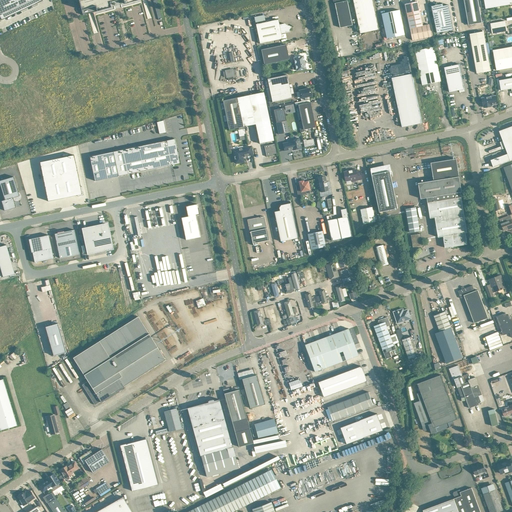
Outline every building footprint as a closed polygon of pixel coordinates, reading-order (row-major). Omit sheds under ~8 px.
[(0,0),(0,16),(2,20),(42,1),(42,0),(0,0)] [(123,0),(124,4),(138,0),(78,0),(82,15),(111,7),(109,2),(117,0),(123,0)] [(155,0),(153,1),(158,20),(162,19),(156,0),(155,0)] [(333,0),(334,4),(335,3),(340,28),(353,25),(347,0),(333,0)] [(353,0),(360,34),(379,30),(372,0),(353,0)] [(464,0),(468,25),(482,23),(477,0),(464,0)] [(511,0),(484,0),(486,9),(511,3),(511,0)] [(418,1),(405,4),(410,29),(413,40),(432,36),(429,24),(423,25),(418,1)] [(435,6),(431,6),(437,33),(454,30),(449,5),(443,6),(443,4),(439,5),(437,3),(435,6)] [(387,39),(405,35),(400,10),(395,11),(386,13),(382,14),(387,39)] [(273,20),(255,24),(260,44),(277,40),(282,39),(281,34),(289,32),(289,29),(290,27),(284,23),(279,25),(278,19),(273,20)] [(492,34),(507,31),(505,21),(490,24),(492,34)] [(470,34),(477,73),(491,71),(484,31),(470,34)] [(286,44),(261,50),(264,65),(289,59),(286,44)] [(511,46),(493,50),(497,70),(511,67),(511,46)] [(415,51),(422,85),(441,81),(434,47),(415,51)] [(293,70),(296,69),(297,71),(306,69),(303,56),(294,58),(295,65),(292,65),(293,70)] [(393,68),(411,64),(410,60),(392,63),(393,68)] [(465,91),(464,89),(459,64),(444,67),(449,92),(459,90),(460,92),(465,91)] [(224,77),(226,76),(226,78),(228,77),(228,80),(233,79),(233,76),(235,76),(234,74),(236,74),(235,69),(233,69),(225,70),(225,71),(223,72),(224,77)] [(412,74),(392,78),(402,127),(422,123),(412,74)] [(287,75),(267,79),(268,82),(269,90),(272,102),(292,98),(291,94),(293,93),(292,88),(290,88),(288,78),(287,75)] [(511,78),(499,80),(501,91),(511,89),(511,92),(511,78)] [(310,88),(299,91),(301,101),(308,99),(308,96),(311,96),(310,88)] [(255,124),(258,139),(259,144),(274,141),(263,92),(222,100),(229,130),(255,124)] [(363,99),(364,105),(370,104),(369,100),(383,98),(383,95),(377,96),(377,94),(369,95),(369,92),(363,93),(364,98),(363,99)] [(482,97),(482,98),(483,107),(484,107),(484,108),(489,107),(489,106),(497,104),(495,96),(487,97),(486,96),(482,97)] [(298,105),(303,130),(315,127),(310,102),(298,105)] [(283,108),(273,110),(279,134),(288,132),(283,108)] [(166,133),(164,120),(157,122),(159,134),(166,133)] [(511,126),(499,131),(508,154),(491,160),(493,167),(511,160),(511,126)] [(295,139),(295,140),(290,141),(291,142),(283,143),(284,151),(292,149),(292,150),(301,148),(299,139),(298,138),(297,137),(295,138),(295,139)] [(314,145),(313,139),(306,140),(306,139),(303,140),(304,147),(314,145)] [(113,151),(89,156),(94,181),(118,176),(173,165),(172,163),(174,163),(175,162),(176,161),(177,160),(177,159),(177,158),(177,157),(177,156),(177,155),(178,155),(178,153),(177,153),(176,153),(175,148),(174,140),(168,141),(168,140),(113,152),(113,151)] [(274,144),(264,146),(266,157),(270,156),(270,155),(276,153),(274,144)] [(252,154),(250,146),(233,150),(235,163),(243,161),(242,156),(252,154)] [(74,155),(39,162),(47,201),(77,195),(77,196),(83,195),(81,186),(80,186),(74,155)] [(462,192),(459,176),(456,158),(431,162),(434,181),(419,183),(421,199),(427,198),(430,218),(435,217),(438,237),(443,236),(445,248),(450,247),(453,249),(452,249),(453,249),(455,246),(467,244),(465,233),(467,232),(461,192),(462,192)] [(394,209),(397,208),(390,171),(384,172),(383,167),(375,169),(376,171),(372,172),(371,170),(372,175),(379,212),(380,212),(381,215),(390,213),(390,212),(394,211),(394,209)] [(357,171),(356,170),(344,172),(346,181),(351,180),(352,182),(356,181),(356,179),(361,178),(362,179),(360,171),(357,171)] [(320,177),(318,178),(319,183),(321,191),(319,191),(320,197),(332,194),(329,181),(326,182),(326,181),(325,176),(323,177),(322,176),(320,176),(320,177)] [(1,201),(4,211),(16,207),(13,198),(19,196),(13,177),(0,180),(0,184),(5,200),(1,201)] [(299,182),(300,187),(297,188),(298,195),(306,194),(305,191),(310,190),(309,189),(311,188),(310,184),(308,185),(308,181),(303,182),(303,181),(299,182)] [(280,242),(297,238),(290,201),(289,201),(290,203),(281,205),(279,208),(279,210),(274,212),(280,242)] [(187,216),(181,218),(186,240),(200,237),(196,215),(199,214),(198,207),(197,204),(189,206),(185,206),(187,216)] [(361,209),(364,224),(376,222),(373,207),(361,209)] [(410,232),(420,231),(416,207),(406,209),(410,232)] [(342,217),(337,218),(341,238),(352,236),(346,208),(341,209),(342,217)] [(337,218),(331,219),(331,215),(326,216),(331,241),(341,238),(337,218)] [(249,233),(250,233),(252,244),(269,240),(264,216),(261,217),(261,216),(260,217),(249,219),(248,222),(250,232),(249,232),(249,233)] [(508,216),(499,219),(501,223),(503,231),(511,227),(511,219),(509,220),(508,216)] [(104,223),(81,228),(87,254),(109,250),(110,249),(111,249),(112,248),(112,247),(112,246),(112,245),(110,233),(109,233),(108,232),(108,228),(109,228),(108,226),(107,225),(107,224),(106,224),(105,223),(104,223)] [(79,254),(74,230),(54,234),(60,258),(79,254)] [(311,250),(325,246),(322,231),(307,234),(311,250)] [(422,233),(411,235),(413,247),(423,246),(422,233)] [(54,258),(49,235),(34,238),(30,243),(31,252),(32,252),(35,262),(54,258)] [(0,267),(3,277),(15,274),(6,245),(0,246),(0,267)] [(389,264),(383,245),(375,247),(381,266),(389,264)] [(338,259),(340,266),(349,265),(347,257),(338,259)] [(335,264),(326,266),(330,280),(339,278),(335,264)] [(319,265),(312,267),(318,285),(324,283),(319,265)] [(315,285),(311,270),(306,271),(308,278),(306,278),(307,282),(309,281),(310,286),(315,285)] [(297,274),(293,276),(297,290),(302,289),(297,274)] [(493,293),(506,288),(501,275),(487,280),(487,281),(489,281),(490,284),(485,286),(489,298),(494,296),(493,293)] [(283,286),(286,296),(295,293),(291,278),(286,280),(287,285),(283,286)] [(259,282),(255,283),(255,286),(257,285),(258,291),(261,290),(263,289),(264,289),(262,284),(259,285),(259,282)] [(272,285),(276,299),(281,297),(277,284),(272,285)] [(478,290),(475,291),(473,285),(458,291),(461,298),(464,297),(474,323),(488,318),(478,290)] [(341,303),(346,302),(341,286),(336,288),(341,303)] [(250,290),(254,303),(261,301),(257,288),(250,290)] [(324,290),(318,292),(323,305),(328,303),(324,290)] [(309,310),(316,308),(311,293),(305,295),(309,310)] [(291,301),(284,303),(289,319),(296,317),(295,314),(298,313),(297,308),(294,309),(291,301)] [(403,309),(399,310),(394,312),(397,323),(411,319),(408,309),(404,311),(403,309)] [(262,310),(254,312),(258,327),(267,324),(262,310)] [(274,310),(267,312),(269,320),(273,319),(274,322),(277,321),(274,310)] [(445,311),(434,316),(436,320),(440,332),(435,333),(446,363),(462,357),(451,327),(447,316),(445,311)] [(511,336),(511,318),(511,319),(510,319),(509,315),(506,316),(506,313),(496,316),(503,335),(510,333),(511,337),(511,336)] [(137,317),(72,359),(87,382),(82,385),(94,405),(100,402),(101,403),(125,388),(124,386),(165,360),(137,317)] [(380,324),(374,326),(386,359),(392,357),(390,351),(396,349),(394,344),(393,344),(387,327),(391,325),(387,317),(378,320),(380,324)] [(283,322),(282,320),(268,324),(270,332),(275,330),(285,327),(283,322)] [(66,352),(58,323),(45,327),(53,356),(66,352)] [(314,372),(358,356),(348,328),(304,345),(314,372)] [(402,340),(400,341),(401,345),(404,344),(409,359),(418,355),(412,336),(402,339),(402,340)] [(20,348),(15,353),(18,357),(24,353),(20,348)] [(458,365),(450,368),(454,379),(458,390),(460,395),(461,397),(465,396),(469,408),(482,404),(481,402),(484,401),(483,397),(475,377),(471,379),(469,373),(466,374),(462,376),(458,365)] [(361,366),(318,382),(323,397),(367,381),(361,366)] [(242,379),(250,408),(265,404),(257,375),(253,376),(252,370),(238,374),(239,380),(242,379)] [(420,401),(414,403),(421,422),(422,426),(424,430),(425,431),(430,429),(432,434),(446,428),(447,427),(448,428),(450,427),(448,422),(457,419),(456,414),(441,375),(418,384),(419,388),(421,392),(417,393),(418,396),(420,401)] [(0,429),(0,430),(17,425),(3,379),(0,379),(0,429)] [(224,393),(235,432),(238,447),(253,443),(253,444),(278,438),(278,435),(252,440),(249,428),(239,389),(224,393)] [(332,421),(374,405),(369,392),(327,407),(332,421)] [(201,459),(234,450),(233,447),(232,447),(219,399),(214,401),(213,399),(208,401),(208,402),(187,408),(200,456),(201,456),(201,459)] [(502,410),(503,412),(504,416),(511,414),(511,415),(511,404),(509,406),(509,408),(502,410)] [(169,432),(181,429),(176,408),(164,411),(169,432)] [(488,410),(492,426),(499,424),(495,409),(488,410)] [(377,414),(340,427),(346,444),(383,430),(377,414)] [(54,415),(46,417),(48,427),(46,427),(48,432),(50,431),(50,434),(59,432),(54,415)] [(274,419),(254,424),(258,438),(278,433),(274,419)] [(132,491),(158,484),(146,439),(124,444),(124,446),(120,446),(132,491)] [(110,462),(104,453),(102,449),(93,454),(90,450),(88,452),(87,452),(85,454),(85,453),(84,453),(85,454),(79,457),(84,464),(86,462),(93,473),(110,462)] [(268,452),(271,451),(271,449),(248,453),(249,459),(264,456),(264,454),(268,453),(268,452)] [(238,468),(234,450),(201,459),(206,477),(238,468)] [(252,473),(284,458),(282,455),(250,470),(252,473)] [(393,458),(392,466),(390,466),(388,482),(395,482),(397,458),(393,458)] [(511,467),(509,460),(498,464),(497,464),(501,473),(505,472),(506,474),(511,471),(511,467)] [(60,470),(63,474),(65,478),(66,480),(68,480),(69,479),(70,477),(69,476),(72,473),(72,472),(79,468),(77,466),(75,462),(68,466),(67,465),(60,470)] [(485,471),(483,464),(473,467),(475,475),(485,471)] [(232,511),(281,488),(271,469),(186,511),(232,511)] [(39,486),(43,491),(51,486),(52,487),(54,485),(55,486),(56,486),(58,485),(59,483),(59,482),(54,474),(46,479),(48,480),(39,486)] [(81,480),(77,483),(79,486),(90,479),(87,475),(81,479),(81,480)] [(415,511),(480,511),(467,476),(417,496),(419,506),(419,507),(415,511)] [(102,494),(114,489),(110,480),(99,486),(102,494)] [(225,483),(207,489),(209,495),(227,488),(225,483)] [(497,511),(503,510),(497,493),(495,488),(490,490),(489,486),(486,487),(485,486),(481,488),(486,501),(483,502),(485,507),(488,506),(490,511),(497,511)] [(25,492),(18,497),(23,505),(31,501),(30,500),(34,498),(30,490),(26,493),(25,492)] [(65,511),(52,492),(44,497),(53,511),(65,511)] [(131,511),(123,497),(95,511),(131,511)] [(252,509),(252,511),(274,511),(271,502),(252,509)] [(410,502),(404,511),(415,511),(419,507),(410,502)]
